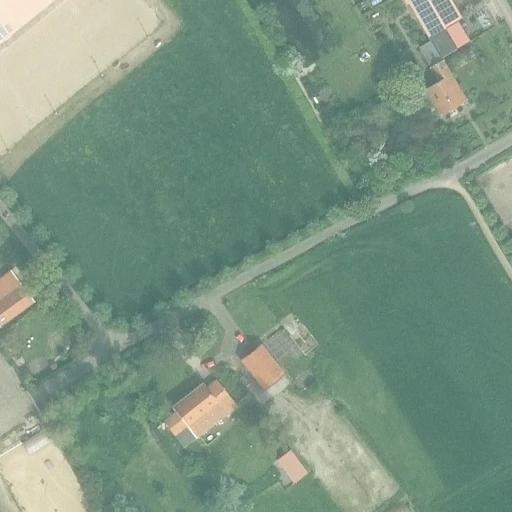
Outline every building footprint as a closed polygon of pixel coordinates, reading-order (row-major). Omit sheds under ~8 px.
[(0,0),(0,43),(54,0),(0,0)] [(417,0),(413,2),(431,35),(464,17),(455,0),(417,0)] [(468,100),(445,60),(434,40),(421,47),(440,81),(428,87),(443,114),(468,100)] [(0,325),(33,303),(13,275),(0,284),(0,325)] [(263,389),(282,375),(260,346),(241,361),(263,389)] [(198,436),(238,406),(218,380),(206,389),(202,384),(174,405),(178,410),(165,421),(176,435),(190,424),(198,436)]
